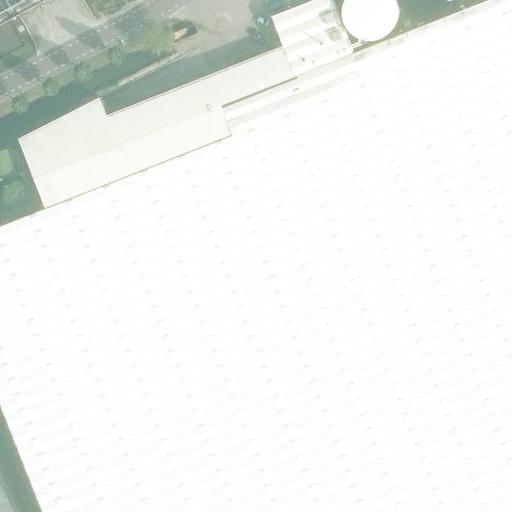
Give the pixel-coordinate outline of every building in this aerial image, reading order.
[(49,208),(0,227),(0,400),(44,511),(511,511),(511,0),(489,0),(450,16),(354,54),(228,104),(240,133),(49,208)] [(0,0),(0,24),(11,19),(18,15),(45,0),(0,0)] [(101,97),(21,137),(49,208),(240,133),(228,104),(354,54),(332,0),(315,0),(272,16),(284,46),(266,53),(253,52),(238,58),(229,68),(209,76),(108,115),(101,97)] [(399,0),(397,10),(430,20),(434,7),(449,12),(453,0),(399,0)] [(14,511),(0,483),(0,511),(14,511)]
